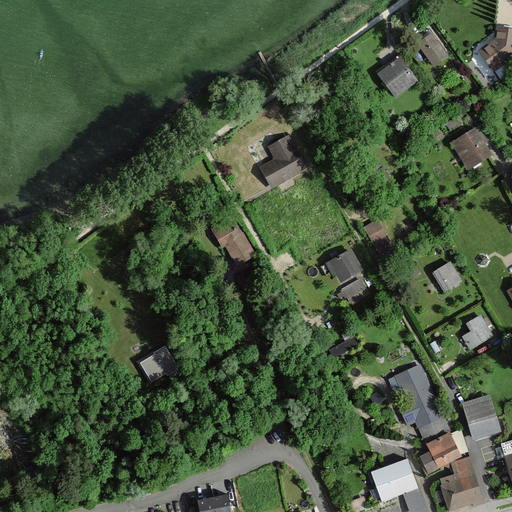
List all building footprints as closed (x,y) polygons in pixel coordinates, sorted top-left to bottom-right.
[(494,41),(478,53),(492,73),(511,57),(511,32),(494,30),(494,41)] [(416,49),(432,71),(447,60),(431,38),(416,49)] [(376,78),(395,101),(417,84),(399,60),(376,78)] [(451,144),(467,172),(492,159),(477,131),(451,144)] [(271,191),(308,171),(288,136),(266,149),(273,161),(259,169),(271,191)] [(235,269),(256,258),(234,218),(209,232),(220,252),(224,249),(235,269)] [(362,229),(373,250),(388,243),(377,221),(362,229)] [(362,273),(351,252),(324,265),(331,279),(337,276),(341,284),(362,273)] [(444,295),(462,284),(449,263),(431,275),(444,295)] [(363,291),(356,280),(339,291),(346,302),(363,291)] [(467,352),(492,337),(479,316),(465,325),(470,333),(460,339),(467,352)] [(326,352),(333,367),(349,358),(347,353),(360,346),(355,337),(326,352)] [(180,372),(165,346),(136,363),(152,389),(180,372)] [(446,429),(419,366),(385,380),(405,426),(414,422),(421,440),(446,429)] [(459,405),(472,443),(501,433),(487,395),(459,405)] [(462,460),(449,434),(426,445),(430,453),(417,459),(426,477),(462,460)] [(511,488),(511,443),(500,447),(511,488)] [(448,511),(460,511),(484,504),(468,460),(450,466),(453,476),(438,482),(448,511)] [(426,511),(408,461),(370,474),(381,505),(404,497),(408,511),(426,511)] [(231,511),(228,496),(213,500),(215,511),(231,511)] [(365,511),(368,511),(363,499),(344,507),(346,511),(365,511)] [(215,511),(213,500),(197,503),(199,511),(215,511)]
